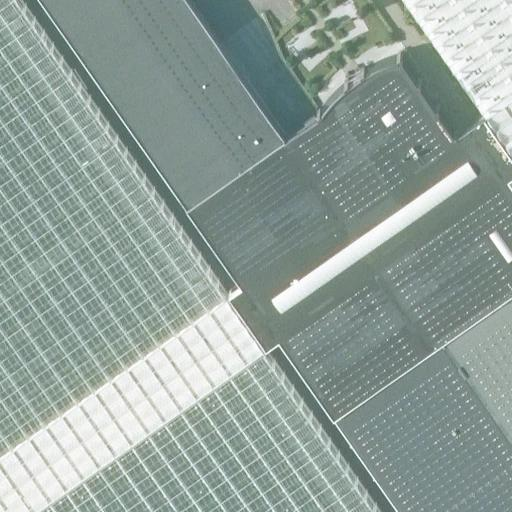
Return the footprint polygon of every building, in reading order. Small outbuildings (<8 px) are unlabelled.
[(260,347),(224,294),(18,0),(0,0),(0,511),(25,511),(261,348),(260,347)] [(307,104),(263,131),(180,0),(137,0),(137,5),(127,12),(127,31),(118,15),(110,20),(107,20),(79,38),(71,38),(230,290),(256,288),(260,295),(464,167),(455,152),(442,152),(441,138),(389,55),(363,56),(306,93),(307,104)] [(511,0),(409,0),(486,110),(511,146),(511,0)] [(511,271),(417,335),(433,331),(511,449),(511,271)] [(375,511),(261,348),(25,511),(375,511)]
